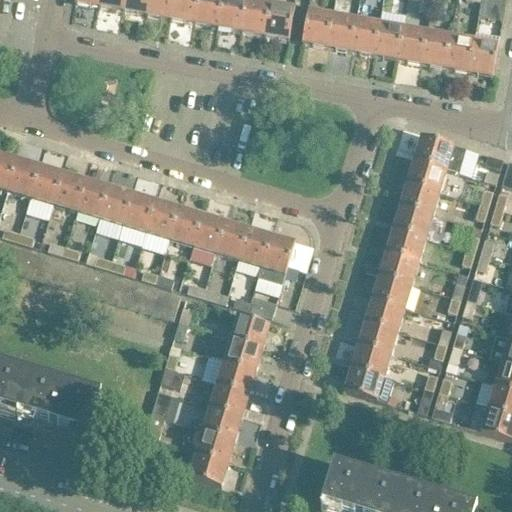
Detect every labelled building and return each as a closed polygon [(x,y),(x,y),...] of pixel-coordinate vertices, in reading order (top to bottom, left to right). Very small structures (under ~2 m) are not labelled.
[(99,11),(100,0),(77,0),(76,7),(99,11)] [(122,16),(125,0),(100,0),(99,11),(122,16)] [(146,20),(149,0),(125,0),(122,16),(146,20)] [(170,24),(174,0),(149,0),(146,20),(170,24)] [(194,28),(198,0),(174,0),(170,24),(194,28)] [(217,32),(222,0),(198,0),(194,28),(217,32)] [(241,37),(247,3),(229,0),(222,0),(217,32),(241,37)] [(503,25),(507,2),(497,0),(482,0),(481,7),(479,21),(503,25)] [(265,41),(271,7),(247,3),(241,37),(265,41)] [(289,45),(295,12),(271,7),(265,41),(289,45)] [(327,53),(333,19),(308,15),(302,48),(327,53)] [(351,57),(357,24),(333,19),(327,53),(351,57)] [(374,61),(381,28),(357,24),(351,57),(374,61)] [(398,66),(404,32),(381,28),(374,61),(398,66)] [(422,70),(428,36),(404,32),(398,66),(422,70)] [(446,74),(452,41),(428,36),(422,70),(446,74)] [(469,78),(475,45),(452,41),(446,74),(469,78)] [(475,45),(469,78),(491,82),(497,49),(475,45)] [(459,179),(466,154),(421,140),(414,165),(447,174),(446,175),(459,179)] [(0,192),(8,195),(18,163),(0,157),(0,192)] [(500,174),(503,165),(487,160),(485,169),(500,174)] [(31,202),(41,170),(18,163),(8,195),(31,202)] [(440,198),(446,175),(447,174),(414,165),(407,188),(440,198)] [(511,193),(511,167),(508,166),(501,190),(511,193)] [(54,209),(64,177),(41,170),(31,202),(54,209)] [(77,216),(87,184),(64,177),(54,209),(77,216)] [(101,223),(111,191),(87,184),(77,216),(101,223)] [(497,189),(495,188),(485,185),(482,194),(485,194),(480,210),(489,213),(497,189)] [(433,221),(440,198),(407,188),(400,211),(433,221)] [(123,230),(133,198),(111,191),(101,223),(123,230)] [(146,237),(156,205),(133,198),(123,230),(146,237)] [(509,201),(500,199),(495,213),(504,216),(509,201)] [(169,244),(179,212),(156,205),(146,237),(169,244)] [(485,227),(489,213),(480,210),(476,224),(485,227)] [(426,244),(433,221),(400,211),(393,234),(426,244)] [(192,251),(202,219),(179,212),(169,244),(192,251)] [(500,231),(504,216),(495,213),(490,229),(500,231)] [(216,258),(226,226),(202,219),(192,251),(216,258)] [(239,265),(249,233),(226,226),(216,258),(239,265)] [(262,272),(272,240),(249,233),(239,265),(262,272)] [(17,247),(20,238),(6,234),(3,243),(17,247)] [(419,267),(426,244),(393,234),(386,257),(419,267)] [(35,243),(20,238),(17,247),(32,252),(35,243)] [(282,290),(295,247),(272,240),(262,272),(259,283),(282,290)] [(480,243),(471,240),(466,256),(475,259),(480,243)] [(495,248),(486,245),(481,259),(491,262),(495,248)] [(63,261),(66,252),(52,248),(49,257),(63,261)] [(0,272),(12,276),(19,254),(3,249),(0,257),(0,272)] [(81,256),(66,252),(63,261),(79,265),(81,256)] [(24,280),(30,257),(19,254),(12,276),(24,280)] [(471,273),(475,259),(466,256),(462,270),(471,273)] [(35,283),(42,261),(30,257),(24,280),(35,283)] [(412,290),(419,267),(386,257),(379,280),(412,290)] [(486,277),(491,262),(481,259),(477,274),(486,277)] [(47,287),(54,264),(42,261),(35,283),(47,287)] [(109,275),(112,265),(97,261),(95,270),(109,275)] [(58,290),(65,268),(54,264),(47,287),(58,290)] [(128,270),(112,265),(109,275),(125,279),(128,270)] [(70,294),(77,271),(65,268),(58,290),(70,294)] [(82,297),(88,275),(77,271),(70,294),(82,297)] [(93,301),(100,278),(88,275),(82,297),(93,301)] [(156,289),(159,280),(145,275),(142,285),(156,289)] [(105,304),(111,281),(100,278),(93,301),(105,304)] [(175,285),(159,280),(156,289),(172,294),(175,285)] [(405,313),(412,290),(379,280),(372,303),(405,313)] [(116,307),(123,285),(111,281),(105,304),(116,307)] [(128,311),(135,288),(123,285),(116,307),(128,311)] [(466,290),(457,287),(452,302),(462,305),(466,290)] [(139,314),(146,292),(135,288),(128,311),(139,314)] [(202,303),(205,294),(191,289),(188,299),(202,303)] [(481,294),(472,291),(467,306),(477,309),(481,294)] [(151,318),(158,295),(146,292),(139,314),(151,318)] [(221,298),(205,294),(202,303),(218,308),(221,298)] [(162,321),(169,299),(158,295),(151,318),(162,321)] [(181,302),(169,299),(162,321),(174,325),(181,302)] [(277,308),(253,302),(252,308),(251,308),(248,317),(273,324),(277,308)] [(457,320),(462,305),(452,302),(448,317),(457,320)] [(248,317),(251,308),(236,303),(234,313),(248,317)] [(398,336),(405,313),(372,303),(365,326),(398,336)] [(472,324),(477,309),(467,306),(463,321),(472,324)] [(193,316),(184,313),(180,327),(189,330),(193,316)] [(264,353),(271,330),(238,320),(231,343),(264,353)] [(391,358),(398,336),(365,326),(359,349),(391,358)] [(184,346),(189,330),(180,327),(175,343),(184,346)] [(452,336),(443,333),(439,348),(448,351),(452,336)] [(467,340),(458,338),(453,352),(463,355),(467,340)] [(264,353),(231,343),(224,366),(257,376),(264,353)] [(511,369),(511,344),(509,344),(502,367),(511,369)] [(439,348),(434,363),(443,366),(448,351),(439,348)] [(384,381),(391,358),(359,349),(352,371),(384,381)] [(458,370),(463,355),(453,352),(449,368),(458,370)] [(179,362),(171,359),(170,359),(166,373),(175,376),(179,362)] [(492,364),(485,387),(495,390),(511,394),(511,369),(502,367),(492,364)] [(250,399),(257,376),(224,366),(217,389),(250,399)] [(0,416),(18,422),(30,379),(0,370),(0,416)] [(384,382),(384,381),(352,371),(345,395),(387,408),(394,385),(384,382)] [(175,376),(166,373),(158,397),(170,400),(172,392),(181,395),(186,379),(175,376)] [(102,400),(30,379),(18,422),(89,443),(102,400)] [(439,382),(438,382),(429,379),(425,393),(434,396),(439,382)] [(453,386),(445,383),(444,383),(440,398),(449,401),(453,386)] [(217,389),(210,412),(243,422),(250,399),(217,389)] [(511,419),(511,394),(495,390),(488,413),(511,419)] [(427,420),(434,396),(425,393),(418,418),(427,420)] [(167,409),(170,400),(158,397),(152,419),(161,422),(165,408),(167,409)] [(444,416),(449,401),(440,398),(435,413),(444,416)] [(236,445),(243,422),(210,412),(206,426),(197,423),(194,432),(203,435),(236,445)] [(511,445),(511,419),(488,413),(484,428),(478,426),(475,435),(511,445)] [(161,422),(152,419),(144,442),(159,447),(166,424),(161,422)] [(229,468),(236,445),(203,435),(196,458),(229,468)] [(155,461),(140,457),(137,466),(152,470),(155,461)] [(222,491),(229,468),(196,458),(189,481),(222,491)] [(400,511),(406,493),(335,471),(322,511),(400,511)] [(468,511),(406,493),(400,511),(468,511)]
